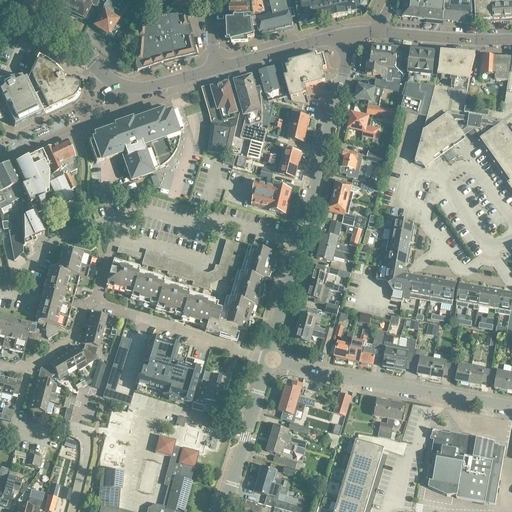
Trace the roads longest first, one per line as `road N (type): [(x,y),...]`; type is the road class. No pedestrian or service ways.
road 1 (unclassified): [(266,357),(344,69),(346,34)]
road 2 (residential): [(438,394),(266,357)]
road 3 (unclassified): [(219,511),(266,357)]
road 4 (tertiary): [(154,87),(113,83),(24,23)]
road 5 (tertiary): [(216,69),(346,34)]
road 6 (tertiary): [(378,33),(511,39)]
